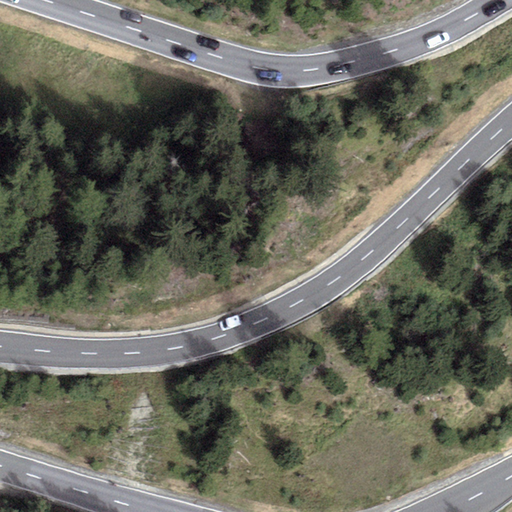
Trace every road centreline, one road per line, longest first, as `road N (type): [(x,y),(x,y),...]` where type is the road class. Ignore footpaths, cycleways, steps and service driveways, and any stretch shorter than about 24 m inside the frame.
road 1 (primary): [(0,345),(136,352),(256,321),(371,251),(511,121)]
road 2 (primary): [(498,0),(385,52),(284,71),(45,0)]
road 3 (primary): [(154,511),(0,465)]
